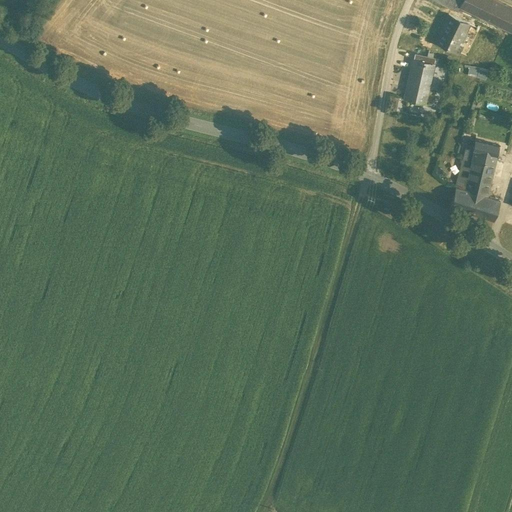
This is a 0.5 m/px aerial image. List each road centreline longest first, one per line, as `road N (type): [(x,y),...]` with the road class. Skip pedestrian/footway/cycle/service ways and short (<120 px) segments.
road 1 (secondary): [(367,175),(142,109),(0,38)]
road 2 (track): [(265,511),(362,193)]
road 3 (unclassified): [(408,0),(367,175)]
road 4 (secondary): [(511,260),(367,175)]
